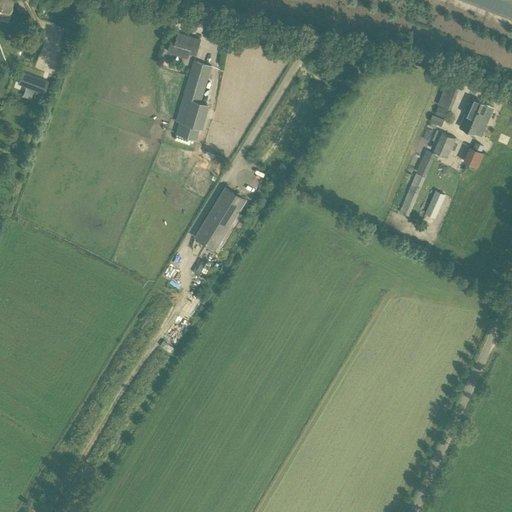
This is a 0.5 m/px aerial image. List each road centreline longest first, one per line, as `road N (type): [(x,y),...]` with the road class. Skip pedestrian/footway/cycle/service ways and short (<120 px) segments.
road 1 (unclassified): [(511,99),(436,59),(312,39),(171,0)]
road 2 (unclassified): [(511,293),(413,511)]
